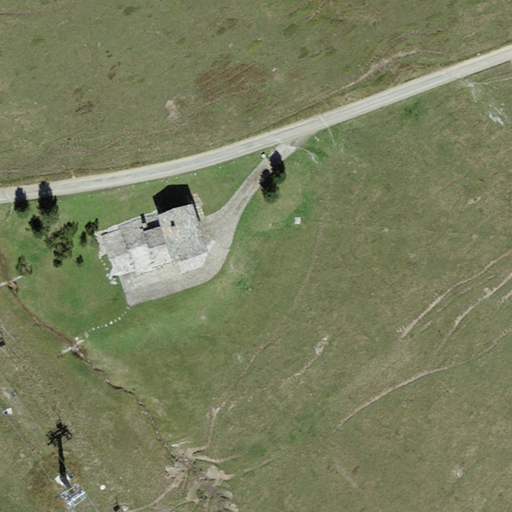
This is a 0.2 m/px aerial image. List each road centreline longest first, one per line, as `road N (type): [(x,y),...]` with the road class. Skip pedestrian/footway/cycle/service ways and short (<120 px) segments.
road 1 (track): [(0,195),(210,159),(511,52)]
road 2 (track): [(131,298),(207,269),(236,206),(303,127)]
